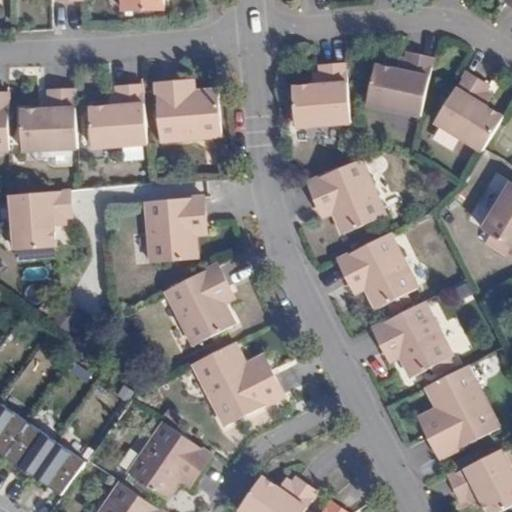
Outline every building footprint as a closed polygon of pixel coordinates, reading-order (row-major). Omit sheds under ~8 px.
[(127,0),(128,10),(167,12),(166,0),(127,0)] [(423,111),(437,53),(409,48),(406,66),(376,61),(367,98),(423,111)] [(355,117),(351,60),(322,62),(323,81),(296,83),(297,121),(355,117)] [(467,65),(435,115),(483,145),(506,110),(479,95),(489,78),(467,65)] [(162,139),(220,135),(216,86),(184,89),(184,83),(158,85),(162,139)] [(91,104),(93,144),(149,140),(145,89),(117,90),(117,103),(91,104)] [(0,147),(14,148),(14,91),(0,90),(0,147)] [(29,108),(32,148),(82,146),(80,92),(56,92),(56,105),(29,108)] [(387,209),(366,154),(311,175),(321,202),(334,197),(346,227),(387,209)] [(511,178),(480,227),(511,246),(511,245),(511,178)] [(82,189),(25,191),(27,245),(66,244),(65,215),(83,214),(82,189)] [(216,197),(158,200),(161,254),(206,252),(204,225),(218,224),(216,197)] [(419,281),(390,227),(337,256),(348,277),(358,272),(375,304),(419,281)] [(216,258),(165,284),(192,339),(232,319),(217,289),(228,283),(216,258)] [(453,350),(426,296),(373,323),(385,347),(394,342),(410,372),(453,350)] [(78,333),(86,311),(63,303),(55,325),(78,333)] [(232,336),(190,358),(223,421),(283,391),(270,365),(253,374),(232,336)] [(495,417),(465,361),(424,382),(440,413),(431,418),(444,444),(495,417)] [(0,399),(0,461),(0,462),(31,417),(1,397),(0,399)] [(208,447),(160,414),(126,464),(165,491),(185,464),(194,469),(208,447)] [(0,462),(29,480),(59,436),(31,417),(0,462)] [(59,436),(29,480),(58,499),(88,455),(59,436)] [(511,503),(511,450),(508,442),(456,468),(468,491),(484,483),(499,510),(511,503)] [(260,469),(236,502),(249,511),(297,511),(317,483),(296,470),(285,486),(260,469)] [(92,511),(160,511),(163,509),(118,476),(92,511)] [(343,511),(348,506),(328,491),(313,511),(343,511)]
